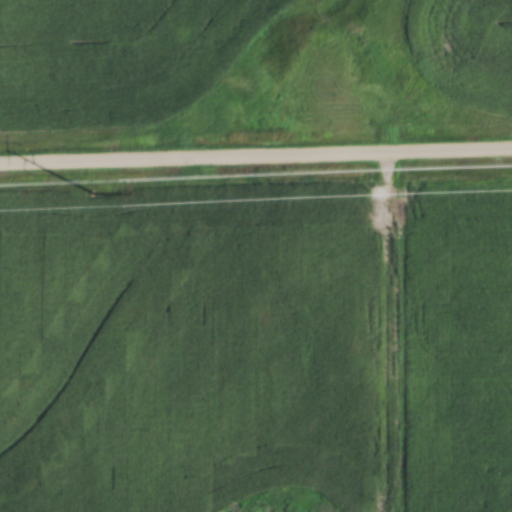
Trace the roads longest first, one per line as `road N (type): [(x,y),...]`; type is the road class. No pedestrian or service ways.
road 1 (residential): [(511,145),(0,160)]
road 2 (residential): [(388,511),(369,437),(386,325),(390,149)]
